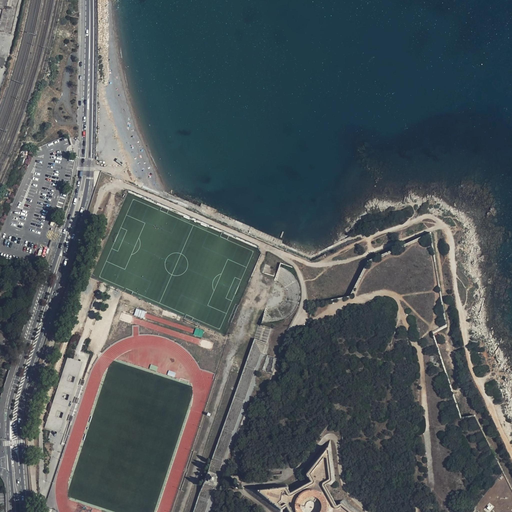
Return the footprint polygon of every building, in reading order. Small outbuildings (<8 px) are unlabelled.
[(0,0),(0,12),(1,11),(0,16),(0,32),(7,33),(10,0),(0,0)] [(144,318),(146,311),(136,308),(134,316),(144,318)] [(125,314),(123,320),(130,322),(132,316),(125,314)] [(194,335),(202,337),(204,330),(195,328),(194,335)] [(78,361),(65,357),(42,429),(54,433),(59,419),(53,417),(55,412),(61,413),(65,401),(59,399),(61,393),(67,395),(71,382),(65,380),(67,375),(73,377),(78,361)] [(78,361),(73,377),(71,382),(67,395),(65,401),(61,413),(59,419),(54,433),(57,434),(81,362),(78,361)] [(358,511),(344,500),(342,500),(340,501),(338,502),(329,487),(333,485),(336,483),(336,481),(330,439),(303,471),(302,473),(302,475),(305,480),(290,489),(289,486),(288,484),(284,484),(246,489),(275,511),(358,511)]
